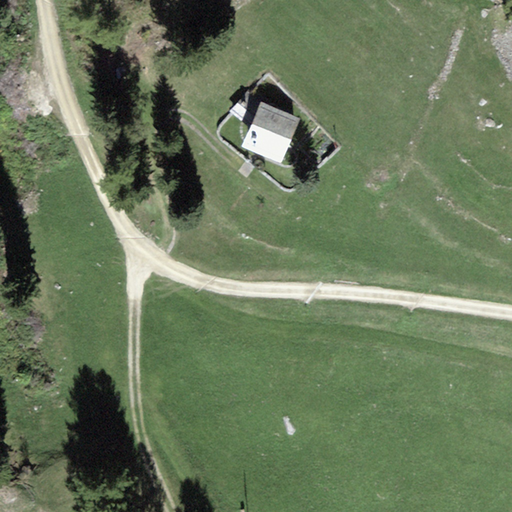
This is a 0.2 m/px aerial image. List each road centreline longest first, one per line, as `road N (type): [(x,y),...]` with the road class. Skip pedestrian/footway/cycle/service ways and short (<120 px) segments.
road 1 (unclassified): [(511,311),(200,280),(147,250),(108,198),(56,62),(43,0)]
road 2 (track): [(126,222),(139,321),(134,413),(163,511)]
